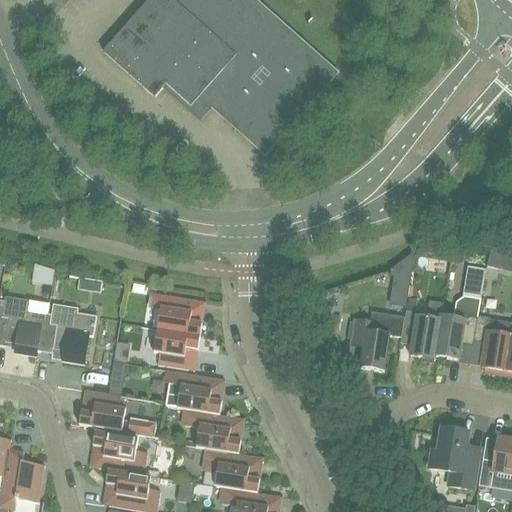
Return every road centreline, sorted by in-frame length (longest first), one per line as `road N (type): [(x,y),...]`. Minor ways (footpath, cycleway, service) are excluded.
road 1 (tertiary): [(0,43),(24,103),(95,189),(149,219),(246,232)]
road 2 (tertiary): [(509,12),(369,185),(305,229)]
road 3 (residential): [(329,511),(249,328),(246,232)]
road 4 (tertiary): [(305,229),(376,214),(400,198),(511,74)]
road 5 (residential): [(511,405),(444,392),(393,411),(392,437),(428,511)]
road 6 (residential): [(0,388),(22,392),(45,410),(69,511)]
